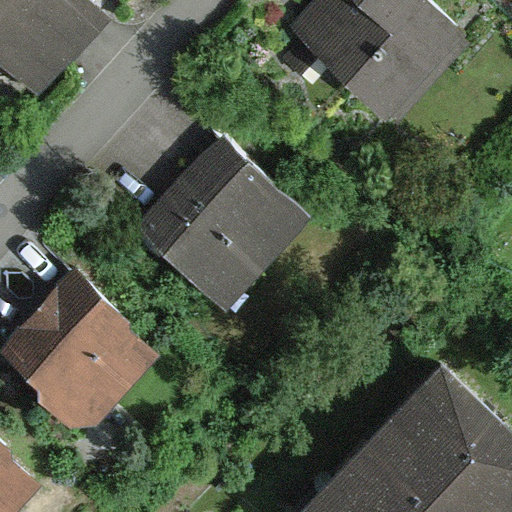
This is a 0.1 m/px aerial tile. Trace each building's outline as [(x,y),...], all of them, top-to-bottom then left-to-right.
[(0,0),(0,48),(40,83),(111,0),(0,0)] [(449,0),(314,0),(298,18),(396,104),(472,19),(449,0)] [(227,124),(147,215),(235,292),(315,201),(227,124)] [(81,260),(7,338),(90,415),(163,337),(81,260)] [(511,511),(511,400),(451,345),(297,511),(511,511)] [(0,428),(0,511),(3,511),(44,471),(0,428)]
